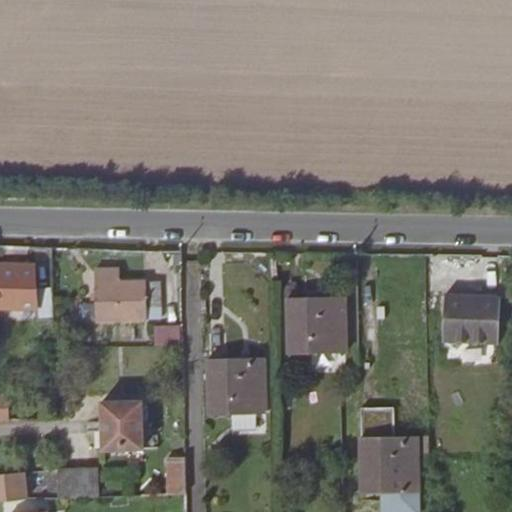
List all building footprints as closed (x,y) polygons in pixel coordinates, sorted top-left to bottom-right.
[(40,210),(41,203),(22,202),(21,210),(40,210)] [(61,314),(60,286),(45,286),(45,261),(0,259),(0,305),(3,306),(3,303),(34,303),(34,314),(61,314)] [(103,266),(103,278),(104,315),(154,314),(154,301),(168,301),(168,276),(127,278),(127,266),(103,266)] [(318,344),(353,344),(352,293),(295,294),(297,349),(318,348),(318,344)] [(503,343),(506,296),(451,294),(449,340),(503,343)] [(154,301),(154,314),(168,313),(168,301),(154,301)] [(181,324),(160,325),(161,346),(182,344),(181,324)] [(342,355),(319,353),(318,366),(341,367),(342,355)] [(271,405),(270,355),(213,354),(213,411),(235,410),(235,405),(271,405)] [(12,394),(0,395),(0,417),(13,417),(12,394)] [(149,445),(149,396),(109,397),(110,446),(149,445)] [(388,487),(424,486),(422,435),(398,436),(397,408),(366,409),(367,437),(368,493),(389,492),(388,487)] [(436,417),(436,447),(446,446),(445,417),(436,417)] [(192,491),(191,454),(175,454),(176,484),(167,484),(167,492),(186,492),(192,491)] [(64,496),(97,495),(97,464),(61,465),(61,470),(64,496)] [(29,471),(0,472),(0,498),(15,497),(33,495),(29,471)] [(424,491),(424,486),(388,487),(389,492),(389,503),(424,501),(424,491)]
